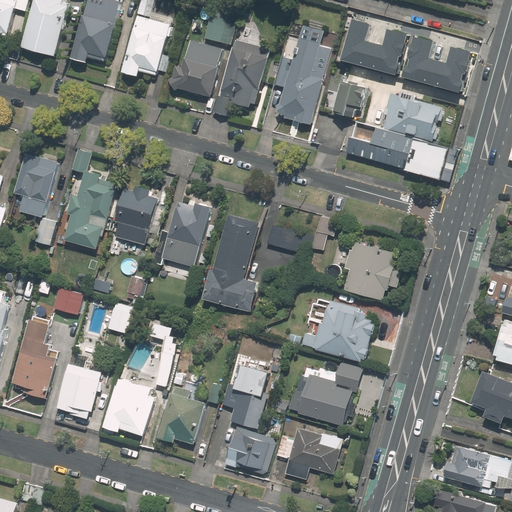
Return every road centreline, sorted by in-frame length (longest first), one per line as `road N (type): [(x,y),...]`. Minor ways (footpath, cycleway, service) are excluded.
road 1 (residential): [(0,90),(467,219)]
road 2 (primary): [(467,219),(384,511)]
road 3 (tertiary): [(251,511),(0,440)]
road 4 (primary): [(511,61),(480,177)]
